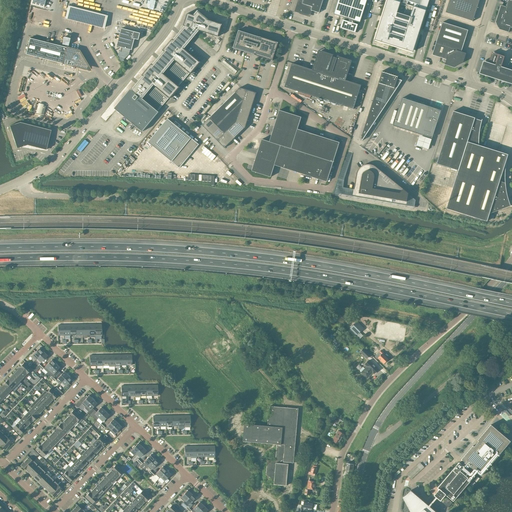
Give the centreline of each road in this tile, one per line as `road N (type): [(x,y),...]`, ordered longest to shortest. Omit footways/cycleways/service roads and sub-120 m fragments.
road 1 (motorway): [(0,258),(245,265),(511,314)]
road 2 (motorway): [(511,303),(248,255),(0,248)]
road 3 (track): [(125,198),(504,244)]
road 4 (unclassified): [(0,191),(55,160),(167,25),(178,0)]
road 5 (unclassified): [(229,157),(250,179),(330,189),(346,139),(271,93)]
road 6 (secondary): [(369,439),(395,399),(511,274)]
road 7 (unclassified): [(370,404),(511,259)]
road 8 (unclassified): [(369,439),(457,375),(511,429)]
road 9 (tertiary): [(465,82),(292,27)]
